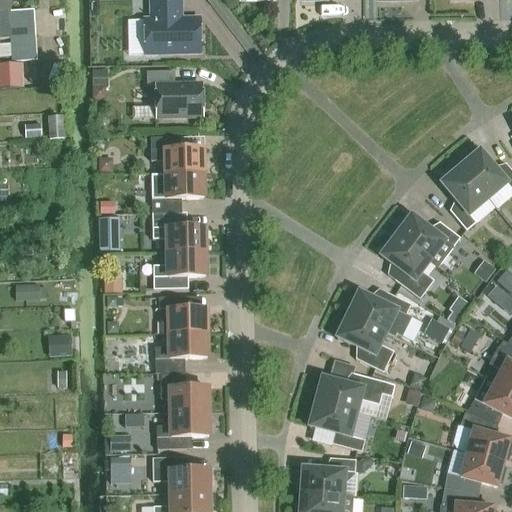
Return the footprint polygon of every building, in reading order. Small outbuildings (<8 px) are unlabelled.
[(181,0),(151,0),(152,22),(144,22),(145,57),(201,56),(200,21),(182,22),(181,0)] [(34,12),(9,14),(11,38),(36,37),(34,12)] [(37,63),(36,37),(11,38),(11,46),(12,59),(13,65),(37,63)] [(0,46),(0,59),(12,59),(11,46),(0,46)] [(21,67),(0,66),(0,91),(21,91),(21,67)] [(105,89),(105,90),(108,90),(108,73),(92,73),(93,89),(105,89)] [(202,120),(202,87),(175,88),(175,74),(147,75),(147,88),(156,88),(157,121),(202,120)] [(105,89),(93,89),(93,102),(106,102),(105,90),(105,89)] [(48,121),(49,142),(66,140),(64,119),(52,120),(53,120),(48,121)] [(41,127),(26,128),(26,140),(41,140),(41,127)] [(166,178),(204,177),(203,152),(181,152),(181,140),(151,141),(151,165),(166,164),(166,178)] [(480,155),(461,171),(488,202),(506,186),(511,192),(511,173),(506,167),(497,174),(480,155)] [(112,161),(99,161),(99,175),(112,174),(112,161)] [(488,202),(461,171),(442,187),(459,206),(450,214),(466,234),(476,226),(469,217),(488,202)] [(204,202),(204,177),(166,178),(166,191),(152,191),(152,217),(182,216),(182,202),(204,202)] [(100,217),(114,216),(114,205),(100,205),(100,217)] [(182,216),(152,217),(153,243),(167,243),(168,256),(205,255),(205,230),(183,231),(182,216)] [(438,270),(439,270),(461,241),(440,225),(432,235),(412,219),(397,239),(438,270)] [(109,221),(99,222),(100,254),(120,254),(119,234),(109,235),(109,221)] [(438,270),(397,239),(382,259),(403,275),(395,284),(420,303),(434,284),(422,274),(429,264),(438,271),(438,270)] [(205,255),(168,256),(168,269),(154,269),(154,293),(184,292),(184,280),(206,280),(205,255)] [(486,285),(495,272),(484,263),(474,276),(486,285)] [(122,277),(104,278),(105,296),(122,295),(122,277)] [(39,287),(16,288),(16,302),(40,302),(39,287)] [(494,304),(503,295),(496,289),(488,299),(494,304)] [(349,319),(385,337),(396,342),(398,337),(402,339),(411,321),(406,318),(412,308),(388,296),(383,307),(360,296),(349,319)] [(118,300),(107,300),(107,311),(118,311),(118,300)] [(169,338),(207,337),(206,312),(184,313),(184,301),(159,301),(159,321),(164,324),(169,324),(169,338)] [(75,323),(74,313),(64,313),(65,324),(75,323)] [(459,320),(452,315),(447,323),(454,328),(459,320)] [(385,337),(349,319),(338,340),(361,352),(356,363),(384,376),(394,355),(380,348),(385,337)] [(450,331),(437,325),(431,322),(423,338),(442,347),(450,331)] [(119,325),(107,326),(108,336),(119,336),(119,325)] [(460,349),(467,338),(457,333),(451,344),(460,349)] [(49,360),(72,359),(71,337),(48,338),(49,360)] [(207,362),(207,337),(169,338),(170,351),(155,351),(156,377),(160,377),(185,377),(185,362),(207,362)] [(495,386),(511,394),(511,350),(507,347),(503,344),(494,357),(489,367),(501,374),(495,386)] [(66,374),(58,374),(58,390),(66,390),(66,374)] [(323,381),(317,405),(367,419),(367,418),(386,423),(395,389),(385,385),(351,376),(348,388),(323,381)] [(415,376),(409,389),(422,394),(427,381),(415,376)] [(185,377),(160,377),(161,403),(171,403),(171,416),(208,415),(208,390),(186,391),(185,377)] [(511,394),(495,386),(486,381),(467,416),(493,426),(497,415),(511,422),(511,394)] [(421,396),(409,392),(405,406),(418,410),(421,396)] [(423,399),(419,411),(432,416),(436,403),(423,399)] [(367,419),(317,405),(310,429),(335,436),(332,447),(362,455),(365,443),(350,439),(356,416),(367,419)] [(209,440),(208,415),(171,416),(171,429),(157,429),(157,453),(187,452),(187,440),(209,440)] [(458,452),(467,455),(504,465),(504,462),(508,463),(511,449),(508,448),(509,445),(510,443),(489,437),(493,426),(467,416),(465,415),(459,430),(459,429),(454,446),(458,452)] [(72,438),(63,438),(63,450),(72,450),(72,438)] [(131,441),(110,442),(111,454),(131,453),(131,441)] [(412,444),(408,456),(422,461),(426,449),(412,444)] [(444,492),(473,497),(476,485),(497,491),(497,489),(498,486),(501,486),(505,472),(502,471),(504,465),(467,455),(460,480),(447,477),(444,492)] [(130,461),(110,462),(111,474),(131,473),(130,461)] [(169,497),(210,496),(210,472),(184,473),(184,461),(187,461),(187,462),(188,462),(188,461),(153,462),(153,485),(169,485),(169,497)] [(355,476),(356,463),(330,461),(329,473),(303,472),(302,496),(343,499),(344,486),(355,476)] [(412,502),(413,489),(404,488),(403,501),(412,502)] [(471,508),(473,497),(444,492),(441,506),(440,511),(493,511),(493,510),(471,508)] [(210,511),(210,496),(169,497),(170,510),(154,510),(153,511),(210,511)] [(352,511),(354,500),(343,499),(302,496),(300,511),(352,511)]
